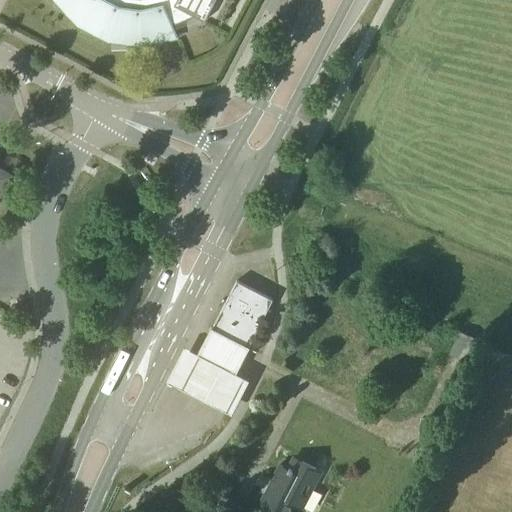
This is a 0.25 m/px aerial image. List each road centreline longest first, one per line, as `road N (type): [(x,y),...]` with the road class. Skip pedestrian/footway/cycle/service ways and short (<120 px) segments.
road 1 (residential): [(0,481),(52,352),(43,211),(98,108)]
road 2 (secondary): [(223,167),(93,416),(59,511)]
road 3 (secondary): [(89,511),(254,182)]
road 4 (secondary): [(254,182),(348,0)]
road 5 (secondary): [(314,0),(223,167)]
road 6 (secondary): [(223,167),(98,108)]
